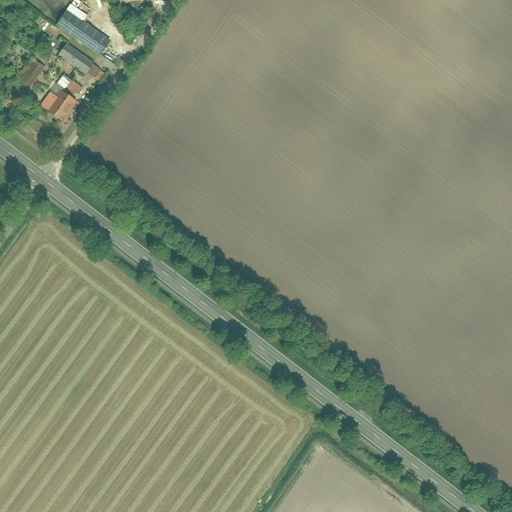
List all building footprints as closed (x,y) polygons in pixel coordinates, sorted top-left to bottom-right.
[(105,40),(65,10),(53,26),(92,56),(105,40)] [(88,63),(63,43),(54,54),(79,74),(88,63)] [(41,67),(29,57),(4,89),(16,98),(41,67)] [(89,68),(84,77),(94,83),(99,74),(89,68)] [(70,102),(59,93),(44,111),(55,120),(70,102)]
